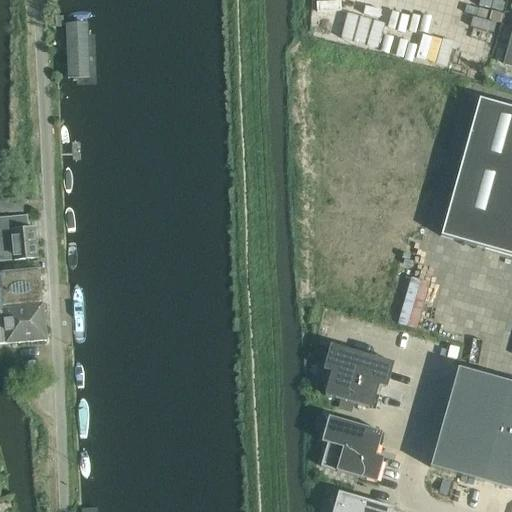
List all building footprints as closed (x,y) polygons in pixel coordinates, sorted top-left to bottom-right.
[(92,84),(90,27),(67,28),(69,85),(92,84)] [(511,109),(479,100),(441,238),(511,257),(511,109)] [(0,214),(10,214),(24,213),(23,199),(0,200),(0,214)] [(0,221),(0,246),(2,263),(37,259),(34,230),(27,231),(26,220),(0,221)] [(0,346),(47,343),(38,270),(0,274),(0,346)] [(412,277),(397,323),(417,329),(431,282),(412,277)] [(331,373),(324,396),(372,410),(376,395),(379,396),(380,395),(377,394),(379,387),(386,389),(394,364),(330,346),(323,371),(331,373)] [(511,383),(457,368),(429,468),(511,491),(511,383)] [(320,468),(376,484),(383,458),(376,456),(382,433),(328,418),(321,443),(327,445),(320,468)] [(393,511),(394,509),(338,493),(332,511),(393,511)]
